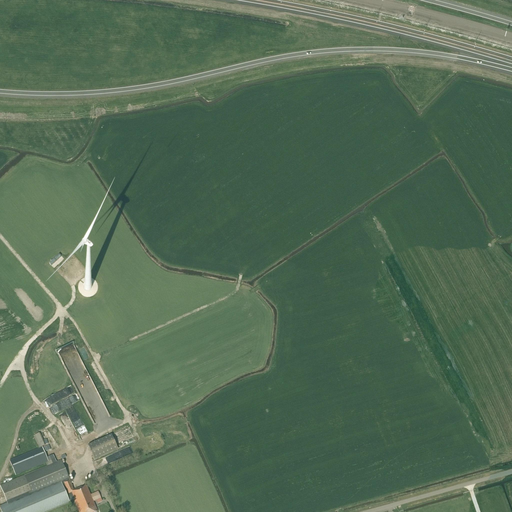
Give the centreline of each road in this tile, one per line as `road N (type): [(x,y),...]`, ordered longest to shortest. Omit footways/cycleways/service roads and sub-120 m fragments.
road 1 (motorway): [(0,91),(131,88),(342,49),(421,51),(511,70)]
road 2 (motorway): [(254,0),(511,60)]
road 3 (track): [(0,480),(20,421),(39,403),(21,369),(24,349),(62,309)]
road 4 (track): [(95,358),(233,290),(242,271)]
road 5 (motorway): [(511,38),(360,0)]
road 6 (unclassified): [(368,511),(511,471)]
